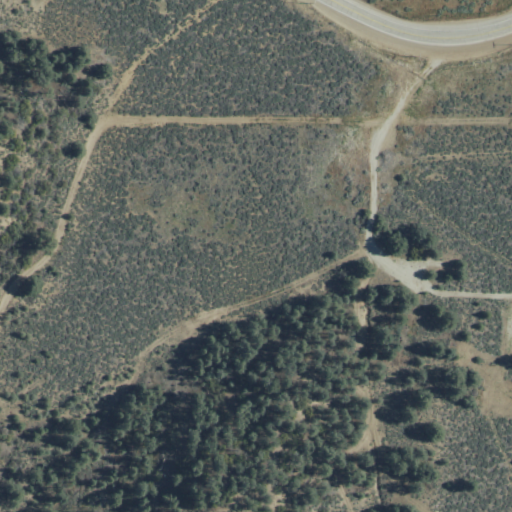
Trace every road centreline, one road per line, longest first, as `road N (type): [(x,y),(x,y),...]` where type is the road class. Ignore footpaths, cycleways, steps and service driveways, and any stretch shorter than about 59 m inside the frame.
road 1 (track): [(215,0),(139,61),(94,139),(58,242),(0,309)]
road 2 (tertiary): [(331,0),(431,38),(511,24)]
